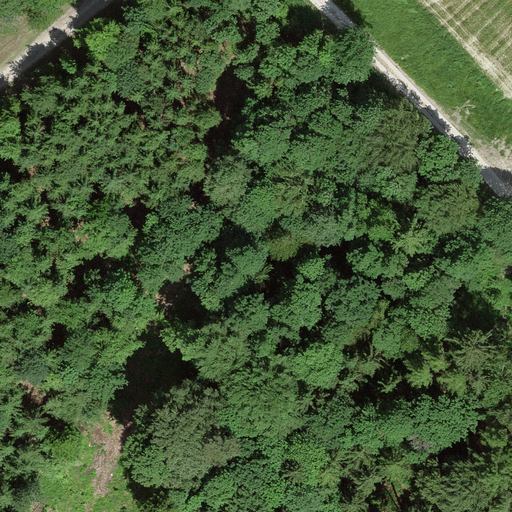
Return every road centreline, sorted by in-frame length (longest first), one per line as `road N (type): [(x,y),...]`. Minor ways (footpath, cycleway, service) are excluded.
road 1 (track): [(323,0),(511,200)]
road 2 (track): [(0,84),(109,0)]
